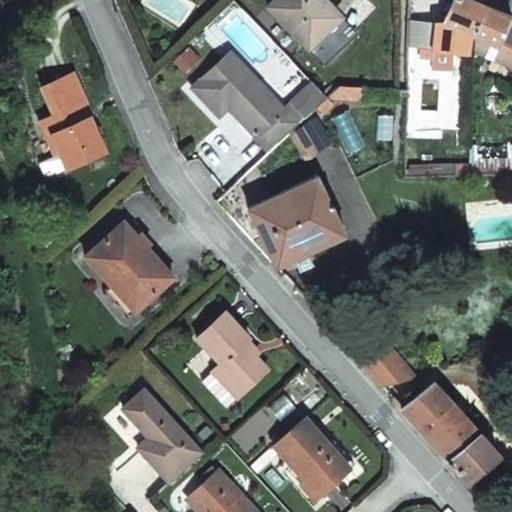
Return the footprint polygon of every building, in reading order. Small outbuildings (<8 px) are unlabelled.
[(274,0),(267,6),(291,31),(317,0),(274,0)] [(337,21),(317,0),(291,31),(309,49),(337,21)] [(467,0),(453,0),(443,21),(471,34),(484,7),(467,0)] [(511,19),(484,7),(471,34),(474,35),(500,46),(500,44),(511,19)] [(511,18),(511,19),(500,44),(511,49),(511,18)] [(196,60),(185,49),(173,61),(183,72),(196,60)] [(255,136),(268,150),(300,120),(287,106),(284,109),(229,52),(192,87),(219,115),(228,106),(255,136)] [(92,122),(94,121),(74,76),(44,90),(57,117),(41,125),(49,141),(53,138),(60,154),(69,173),(107,156),(92,122)] [(312,82),(287,106),(300,120),(325,96),(312,82)] [(336,85),(325,96),(361,97),(363,87),(336,85)] [(304,157),(328,143),(313,119),(289,133),(304,157)] [(56,157),(60,154),(53,138),(49,141),(56,157)] [(247,207),(275,267),(344,235),(316,174),(287,189),(247,207)] [(125,227),(87,261),(114,291),(120,286),(143,311),(176,282),(125,227)] [(132,321),(143,311),(120,286),(114,291),(109,296),(132,321)] [(250,346),(252,344),(227,317),(199,343),(223,369),(215,376),(240,403),(271,375),(252,355),(256,351),(250,346)] [(358,359),(380,384),(412,375),(380,337),(358,359)] [(229,412),(240,403),(215,376),(204,385),(229,412)] [(466,480),(497,454),(430,380),(400,408),(466,480)] [(151,440),(141,450),(171,483),(203,454),(146,393),(125,412),(151,440)] [(295,472),(307,486),(311,482),(325,497),(353,472),(321,437),(308,422),(276,450),(295,472)] [(325,433),(321,437),(353,472),(357,469),(325,433)] [(257,511),(221,472),(192,498),(204,511),(257,511)] [(316,505),(325,497),(311,482),(307,486),(295,472),(291,477),(316,505)]
